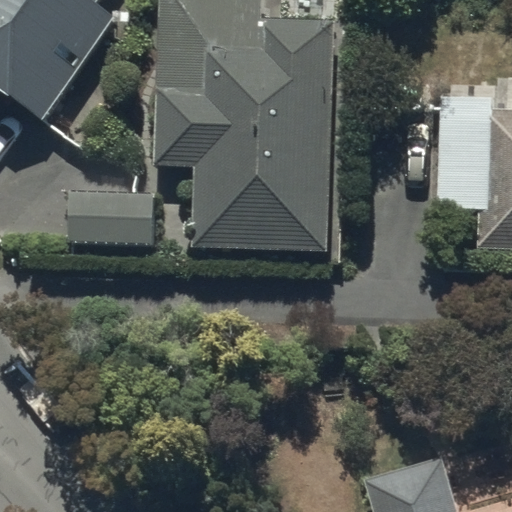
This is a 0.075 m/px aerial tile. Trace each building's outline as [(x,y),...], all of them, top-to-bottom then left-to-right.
[(0,0),(0,94),(1,93),(41,121),(114,17),(96,5),(99,0),(0,0)] [(195,166),(193,246),(327,248),(332,24),(264,22),(264,0),(159,0),(156,165),(195,166)] [(439,97),(437,207),(481,208),(480,250),(511,250),(511,111),(493,111),(493,85),(450,85),(450,97),(439,97)] [(68,195),(68,245),(168,245),(168,195),(68,195)] [(456,511),(440,458),(364,481),(373,511),(456,511)]
